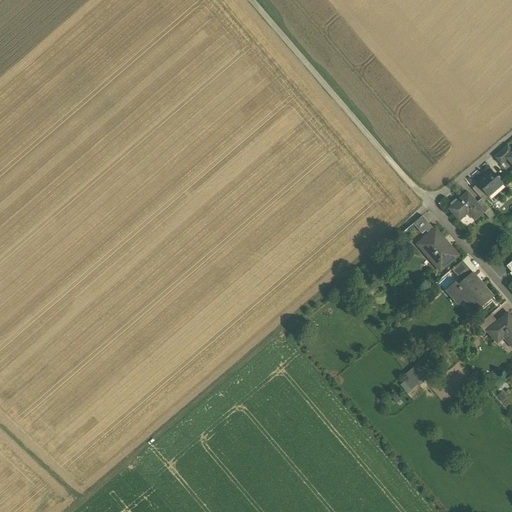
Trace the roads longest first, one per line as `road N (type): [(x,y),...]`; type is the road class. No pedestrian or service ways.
road 1 (track): [(428,201),(71,511)]
road 2 (track): [(428,201),(253,0)]
road 3 (residential): [(511,132),(428,201),(511,297)]
